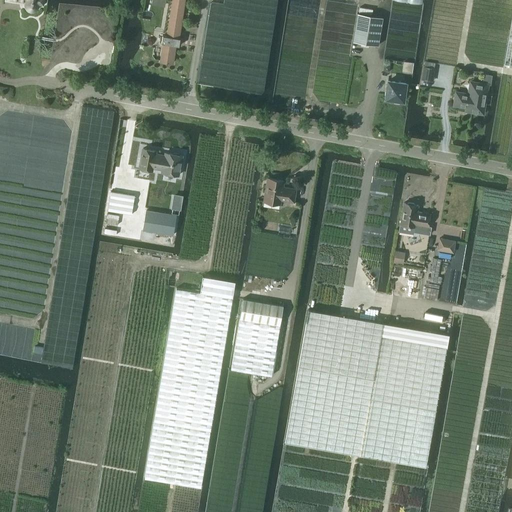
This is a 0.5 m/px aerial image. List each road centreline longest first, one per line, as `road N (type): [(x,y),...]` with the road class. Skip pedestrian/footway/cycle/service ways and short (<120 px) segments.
road 1 (unclassified): [(511,169),(80,89)]
road 2 (track): [(92,511),(139,228)]
road 3 (track): [(461,511),(511,234)]
road 4 (track): [(42,328),(74,117)]
